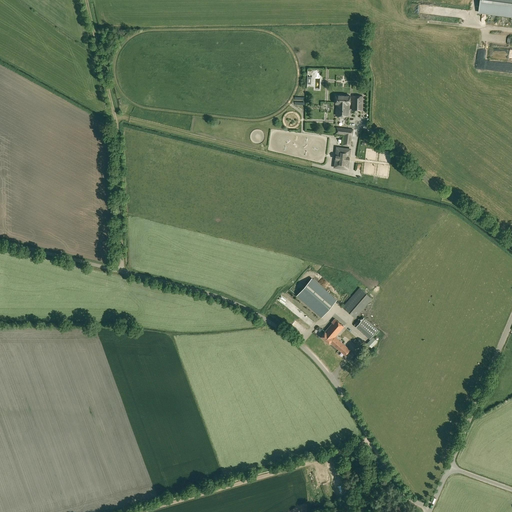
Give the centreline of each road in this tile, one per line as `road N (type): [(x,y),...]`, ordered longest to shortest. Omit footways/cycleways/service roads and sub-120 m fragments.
road 1 (unclassified): [(430,509),(398,487),(322,367),(274,325),(216,296),(0,241)]
road 2 (track): [(370,440),(143,511)]
road 3 (unclassified): [(448,467),(511,317)]
